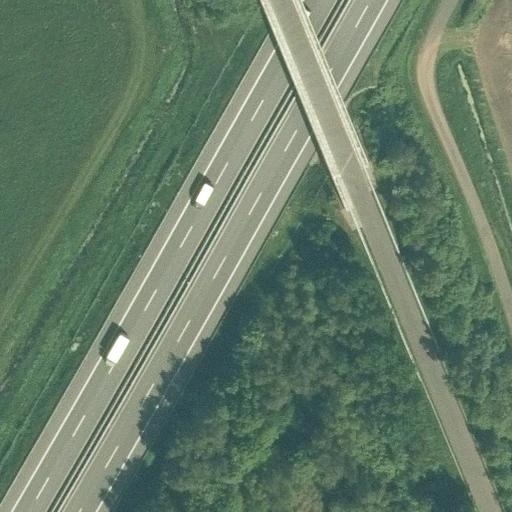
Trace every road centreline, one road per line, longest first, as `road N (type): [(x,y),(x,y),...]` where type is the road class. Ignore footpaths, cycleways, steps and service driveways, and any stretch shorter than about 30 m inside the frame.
road 1 (motorway): [(316,0),(21,511)]
road 2 (motorway): [(72,511),(365,0)]
road 3 (unclassified): [(288,0),(502,511)]
road 4 (unclassified): [(447,0),(425,35),(418,76),(511,369)]
